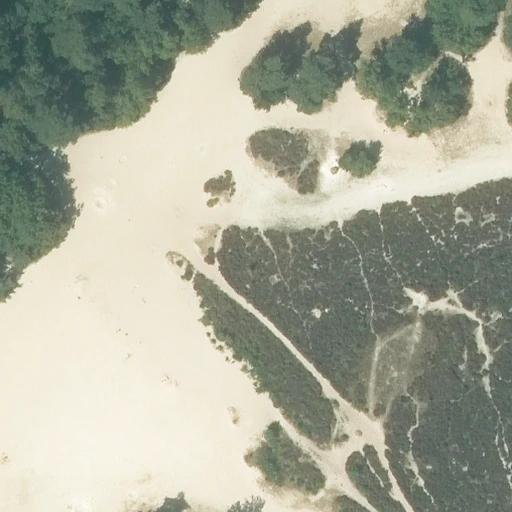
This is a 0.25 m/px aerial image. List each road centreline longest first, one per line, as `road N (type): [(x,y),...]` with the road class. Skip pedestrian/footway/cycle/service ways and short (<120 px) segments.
road 1 (track): [(377,511),(226,368),(89,206),(17,158),(0,156)]
road 2 (track): [(89,206),(0,314)]
